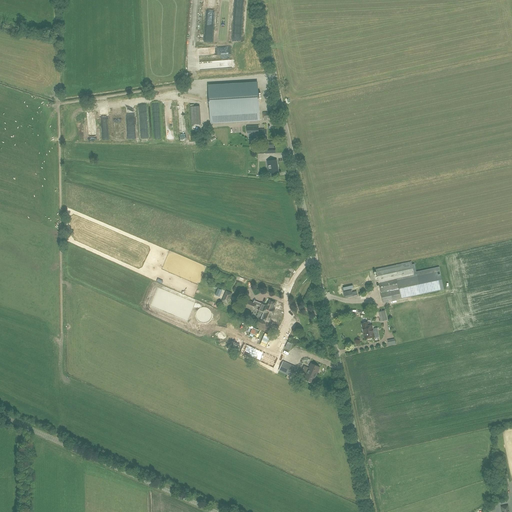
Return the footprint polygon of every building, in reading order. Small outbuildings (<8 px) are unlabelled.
[(260,121),(258,83),(208,86),(211,124),(260,121)] [(263,120),(268,120),(267,118),(274,117),(273,111),(263,113),(263,120)] [(258,129),(258,126),(247,126),(247,134),(252,134),(252,140),(267,140),(266,129),(258,129)] [(269,173),(278,172),(276,160),(267,161),(269,173)] [(444,290),(439,267),(414,272),(411,262),(376,270),(383,303),(408,297),(444,290)] [(266,306),(261,304),(259,310),(264,312),(266,313),(263,320),(268,322),(271,315),(272,316),(274,309),(273,308),(275,303),(270,301),(267,306),(266,306)] [(381,321),(387,320),(385,311),(379,312),(381,321)] [(369,326),(368,322),(362,323),(365,339),(374,337),(372,325),(369,326)] [(291,339),(293,334),(284,331),(283,334),(286,335),(285,336),(291,339)] [(277,370),(281,361),(243,344),(238,341),(234,350),(277,370)] [(293,377),(297,368),(283,362),(279,371),(293,377)] [(313,383),(320,368),(311,363),(309,368),(304,366),(301,372),(306,374),(304,379),(313,383)]
